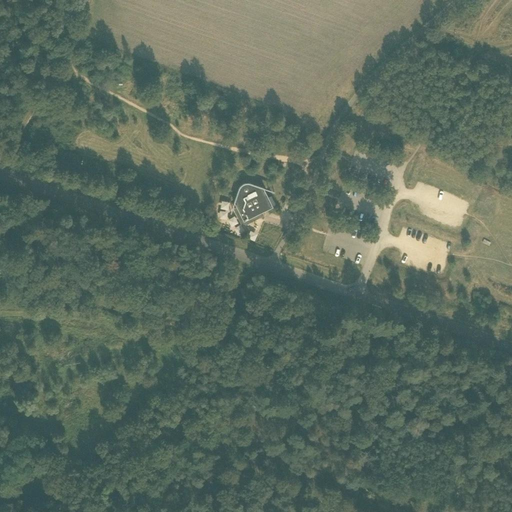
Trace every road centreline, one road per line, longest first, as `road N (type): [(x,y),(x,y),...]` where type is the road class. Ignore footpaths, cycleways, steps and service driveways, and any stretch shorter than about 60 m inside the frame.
road 1 (unclassified): [(511,347),(0,173)]
road 2 (track): [(271,266),(352,99),(456,0)]
road 3 (unknown): [(266,375),(256,355),(207,312),(152,326),(92,295),(53,256),(0,245)]
road 4 (unknown): [(345,511),(261,479),(235,442),(231,409)]
road 5 (track): [(54,62),(0,172)]
